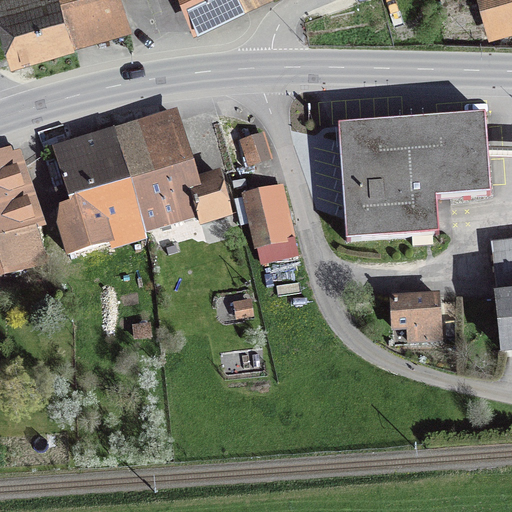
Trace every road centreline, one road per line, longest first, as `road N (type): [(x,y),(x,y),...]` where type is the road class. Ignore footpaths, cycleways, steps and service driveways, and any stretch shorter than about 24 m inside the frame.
road 1 (unclassified): [(258,67),(322,282),(345,331),(406,368),(511,395)]
road 2 (secondary): [(0,117),(152,78),(258,67)]
road 3 (secondary): [(258,67),(511,74)]
